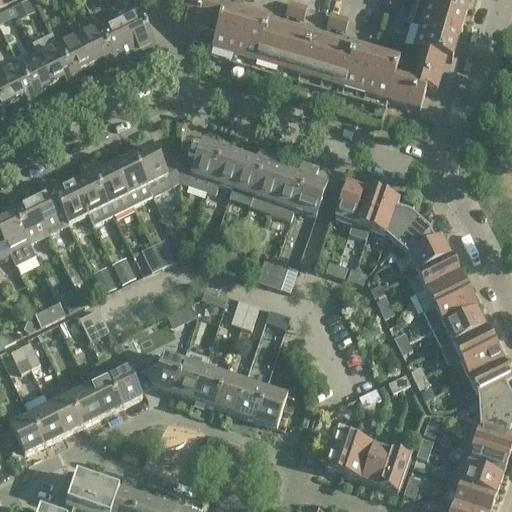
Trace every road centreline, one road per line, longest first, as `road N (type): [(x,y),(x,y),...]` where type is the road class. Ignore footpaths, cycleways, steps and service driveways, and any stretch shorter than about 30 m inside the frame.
road 1 (residential): [(288,485),(295,460),(157,416),(83,448)]
road 2 (residential): [(104,311),(179,272),(296,305)]
road 3 (residential): [(174,88),(0,169)]
road 4 (residential): [(447,178),(500,0)]
road 5 (residential): [(347,145),(174,88)]
road 6 (residential): [(83,448),(95,461),(250,511)]
road 7 (residential): [(296,305),(347,145)]
road 8 (residential): [(511,308),(447,178)]
